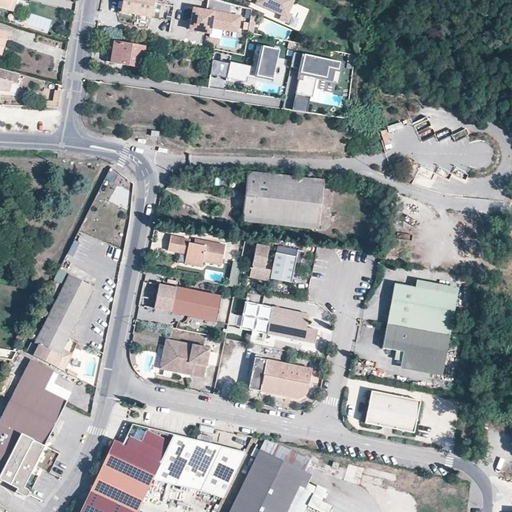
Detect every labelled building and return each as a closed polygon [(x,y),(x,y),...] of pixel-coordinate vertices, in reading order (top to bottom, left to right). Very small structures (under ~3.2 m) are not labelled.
[(17,0),(0,0),(0,7),(13,12),(17,0)] [(126,0),(124,13),(150,18),(153,0),(126,0)] [(218,1),(216,0),(207,0),(206,11),(197,10),(196,20),(191,19),(190,30),(210,33),(210,27),(237,31),(239,16),(229,15),(231,4),(218,1)] [(281,15),(279,20),(289,24),(293,15),(288,13),(293,0),(254,0),(258,1),(256,5),(281,15)] [(110,64),(114,42),(110,41),(105,63),(110,64)] [(144,47),(114,42),(110,64),(140,70),(144,47)] [(213,60),(210,75),(226,78),(227,76),(245,80),(246,71),(273,77),(279,50),(257,45),(252,66),(230,62),(229,64),(213,60)] [(301,69),(304,54),(294,52),(291,67),(301,69)] [(340,62),(304,54),(301,69),(292,110),(307,112),(315,75),(326,78),(336,80),(340,62)] [(0,69),(0,92),(8,93),(11,83),(16,85),(19,75),(0,69)] [(333,93),(336,80),(326,78),(323,91),(333,93)] [(418,129),(429,124),(426,118),(415,123),(418,129)] [(387,126),(388,133),(404,131),(403,124),(387,126)] [(416,164),(408,160),(405,167),(413,170),(416,164)] [(104,180),(113,184),(117,175),(109,171),(104,180)] [(324,182),(249,174),(243,224),(319,232),(324,182)] [(403,236),(416,239),(418,228),(405,225),(403,236)] [(207,247),(195,244),(191,244),(192,239),(173,236),(170,252),(187,255),(185,265),(203,268),(204,263),(222,266),(226,245),(208,242),(207,247)] [(270,247),(257,245),(250,278),(269,282),(271,270),(265,269),(270,247)] [(300,273),(304,252),(278,247),(272,279),(292,283),(294,272),(300,273)] [(228,287),(236,288),(241,264),(233,262),(228,287)] [(34,356),(64,372),(71,358),(61,353),(93,289),(70,276),(35,343),(40,345),(34,356)] [(416,289),(458,297),(460,289),(418,282),(416,289)] [(389,323),(451,334),(458,297),(416,289),(395,285),(389,323)] [(217,324),(222,299),(161,286),(156,311),(217,324)] [(307,330),(309,316),(245,303),(240,330),(267,336),(315,345),(318,332),(307,330)] [(445,370),(451,334),(389,323),(384,350),(397,352),(395,361),(401,362),(445,370)] [(163,338),(161,347),(162,347),(163,348),(164,349),(165,350),(165,351),(165,353),(164,355),(164,356),(161,357),(160,357),(159,357),(157,366),(164,368),(166,366),(171,372),(202,377),(207,347),(163,338)] [(0,358),(12,361),(17,351),(9,350),(8,353),(0,352),(0,358)] [(0,366),(7,368),(9,368),(12,361),(0,358),(0,366)] [(313,371),(256,359),(249,392),(299,401),(303,400),(308,397),(313,371)] [(22,378),(0,421),(0,479),(18,488),(22,490),(24,487),(35,465),(67,402),(44,390),(54,372),(31,361),(22,378)] [(443,377),(445,370),(401,362),(400,370),(443,377)] [(7,371),(0,385),(0,394),(4,397),(15,375),(7,371)] [(366,425),(386,429),(386,424),(397,426),(396,431),(415,435),(421,403),(373,393),(366,425)] [(114,440),(80,511),(136,511),(152,477),(223,498),(245,452),(233,449),(232,453),(206,446),(206,442),(173,434),(170,441),(146,430),(141,442),(132,437),(127,446),(126,445),(123,444),(114,440)] [(264,440),(259,450),(304,472),(309,461),(297,455),(277,446),(264,440)] [(233,449),(206,442),(206,446),(232,453),(233,449)] [(304,472),(259,450),(229,511),(301,511),(311,493),(298,486),(304,472)] [(338,479),(341,470),(336,469),(336,470),(333,469),(332,469),(331,468),(330,467),(329,467),(328,467),(326,468),(325,470),(325,471),(325,472),(322,476),(338,479)] [(382,486),(383,479),(395,481),(397,475),(365,468),(362,482),(382,486)] [(28,489),(24,487),(22,490),(18,488),(16,492),(24,496),(26,496),(27,497),(29,496),(30,495),(31,494),(30,492),(29,492),(28,489)]
